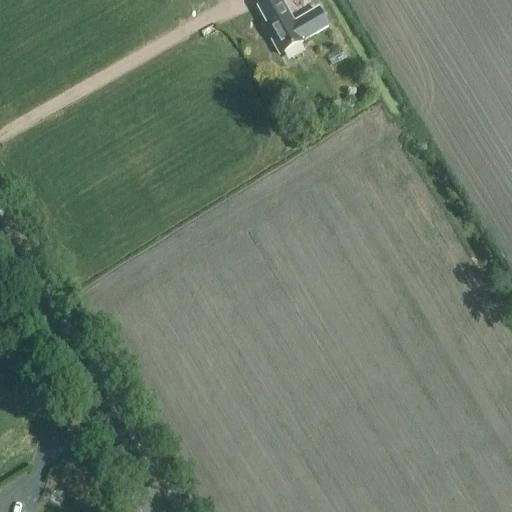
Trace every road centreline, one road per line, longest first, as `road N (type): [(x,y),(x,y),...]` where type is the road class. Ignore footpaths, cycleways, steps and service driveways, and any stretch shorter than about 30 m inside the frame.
road 1 (tertiary): [(147,511),(0,262)]
road 2 (track): [(0,137),(240,0)]
